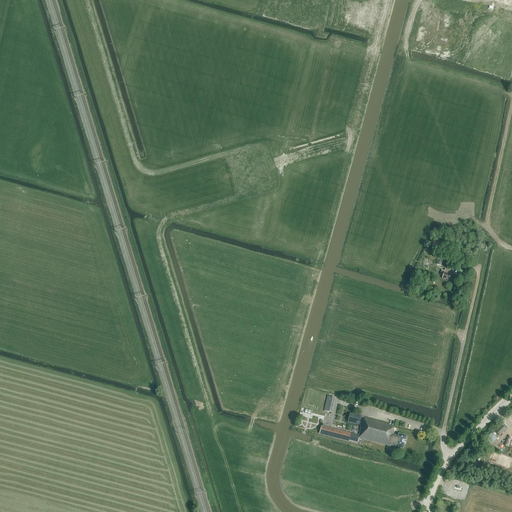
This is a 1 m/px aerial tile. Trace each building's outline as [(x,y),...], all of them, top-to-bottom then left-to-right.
[(455,283),(457,275),(449,273),(450,271),(445,269),(444,271),(443,275),(442,279),(455,283)] [(333,413),(326,412),(324,423),(335,425),(339,400),(335,399),(333,413)] [(350,413),(347,422),(358,425),(359,424),(361,427),(362,425),(359,422),(361,416),(350,413)] [(361,427),(359,436),(358,438),(364,440),(388,446),(389,445),(395,447),(403,449),(404,444),(405,441),(406,436),(398,434),(398,436),(392,434),(394,427),(365,419),(363,424),(362,423),(362,425),(361,427)] [(501,425),(495,432),(500,436),(506,429),(501,425)] [(349,440),(351,434),(321,426),(319,434),(349,442),(349,440)] [(492,433),(486,439),(492,445),(498,439),(492,433)] [(351,434),(349,440),(357,442),(358,438),(359,436),(351,434)] [(511,458),(494,452),(490,461),(509,468),(511,460),(511,458)]
